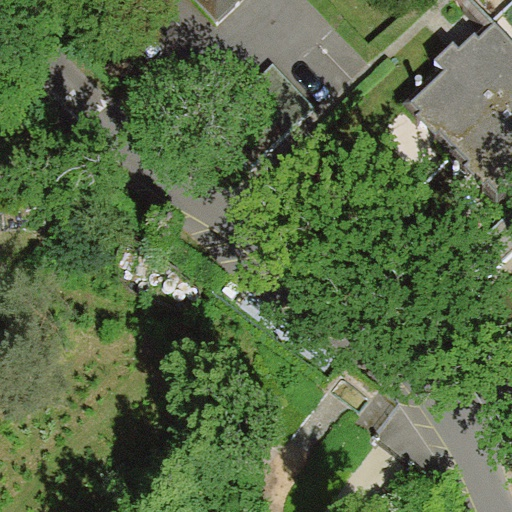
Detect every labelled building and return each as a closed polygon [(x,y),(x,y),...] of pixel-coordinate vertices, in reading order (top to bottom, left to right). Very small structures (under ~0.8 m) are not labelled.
[(192,0),(218,27),(247,0),(192,0)] [(460,162),(511,110),(511,51),(499,38),(481,54),(477,50),(462,65),(456,59),(440,74),(449,84),(416,116),(426,126),(421,131),(438,149),(443,144),(460,162)] [(313,114),(273,73),(212,133),(251,174),(313,114)] [(511,110),(460,162),(474,176),(468,182),(486,200),(492,194),(501,204),(511,193),(511,110)] [(511,219),(471,258),(491,279),(511,259),(511,219)]
